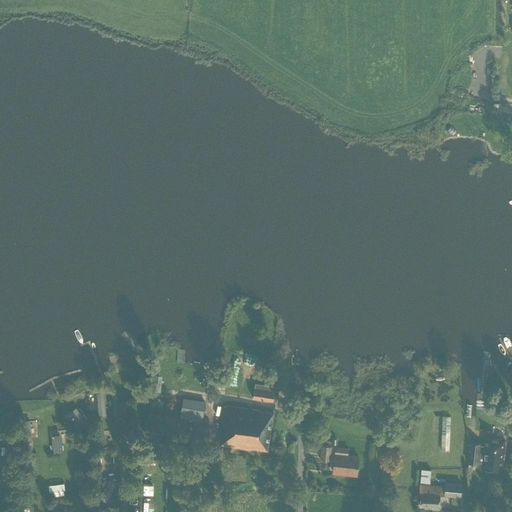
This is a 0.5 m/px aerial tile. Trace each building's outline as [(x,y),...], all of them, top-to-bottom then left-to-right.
[(150,370),(149,387),(161,387),(161,370),(150,370)] [(279,387),(255,383),(253,399),(277,402),(279,387)] [(97,390),(98,413),(106,412),(105,389),(97,390)] [(183,398),(181,419),(202,422),(205,403),(196,402),(196,400),(183,398)] [(71,409),(83,423),(88,418),(76,405),(71,409)] [(254,449),(267,451),(272,413),(259,411),(259,410),(226,406),(224,416),(223,415),(219,446),(254,451),(254,449)] [(189,445),(196,446),(198,434),(191,433),(191,434),(187,433),(189,420),(149,414),(146,434),(185,441),(186,440),(187,441),(186,444),(189,445)] [(36,434),(35,423),(30,424),(29,418),(25,418),(28,435),(36,434)] [(481,467),(501,469),(504,440),(498,440),(498,441),(491,440),(491,439),(485,438),(484,446),(480,446),(480,444),(470,443),(468,463),(478,464),(478,462),(482,462),(481,467)] [(321,446),(320,460),(330,461),(331,447),(321,446)] [(356,475),(358,457),(334,455),(333,472),(356,475)] [(420,469),(419,483),(429,484),(430,470),(420,469)] [(99,480),(107,502),(113,500),(105,478),(99,480)] [(438,509),(439,495),(460,497),(461,484),(445,483),(445,487),(420,485),(419,494),(421,494),(420,506),(432,507),(432,509),(438,509)] [(37,496),(38,485),(30,485),(29,496),(37,496)] [(58,499),(57,506),(68,507),(69,500),(58,499)]
